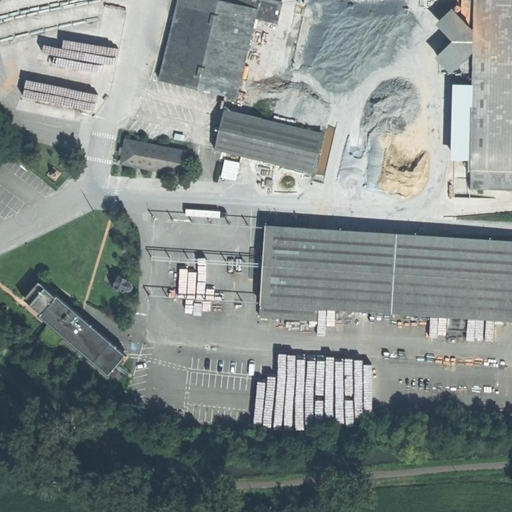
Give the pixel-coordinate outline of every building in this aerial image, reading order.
[(259,11),(244,7),(238,6),(216,0),(179,0),(159,79),(236,99),(256,20),(259,11)] [(261,0),(245,0),(244,7),(259,11),(262,0),(261,0)] [(262,0),(259,11),(256,20),(278,26),(284,6),(262,0)] [(461,106),(472,106),(470,189),(488,189),(492,0),(474,0),(473,86),(461,86),(461,106)] [(511,0),(462,0),(463,20),(473,31),(473,0),(492,0),(488,189),(511,189),(511,0)] [(473,31),(463,20),(453,9),(442,19),(463,41),(442,62),(452,73),(472,55),(473,31)] [(96,67),(91,100),(97,101),(102,68),(96,67)] [(227,153),(236,114),(223,111),(214,150),(227,153)] [(308,131),(236,114),(227,153),(299,171),(308,131)] [(322,134),(308,131),(299,171),(312,174),(322,134)] [(166,158),(168,147),(125,139),(124,147),(122,154),(121,162),(165,171),(167,158),(166,158)] [(185,151),(168,147),(166,158),(167,158),(165,171),(180,174),(185,151)] [(237,180),(241,162),(226,158),(222,177),(237,180)] [(511,242),(266,227),(261,304),(318,307),(511,318),(511,242)] [(121,273),(119,272),(119,273),(118,273),(117,274),(118,275),(114,284),(112,283),(112,284),(113,285),(112,286),(113,287),(114,285),(123,291),(123,292),(124,292),(124,291),(125,291),(126,290),(125,290),(126,289),(128,290),(130,290),(131,290),(132,289),(133,288),(133,286),(133,285),(132,283),(130,282),(131,280),(130,280),(130,279),(129,278),(129,279),(120,274),(121,273)] [(24,299),(31,305),(46,288),(39,282),(24,299)] [(31,305),(42,314),(56,296),(46,288),(31,305)] [(126,355),(57,296),(56,296),(42,314),(40,315),(49,322),(64,336),(109,374),(126,355)] [(318,307),(261,304),(260,317),(317,320),(318,307)] [(467,316),(447,315),(447,328),(466,329),(467,316)] [(54,349),(64,336),(49,322),(39,337),(54,349)]
